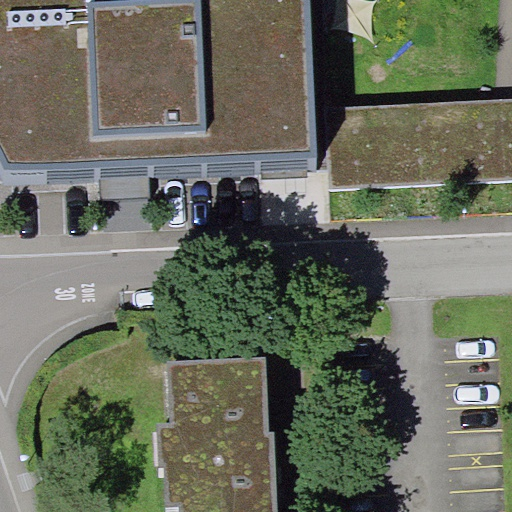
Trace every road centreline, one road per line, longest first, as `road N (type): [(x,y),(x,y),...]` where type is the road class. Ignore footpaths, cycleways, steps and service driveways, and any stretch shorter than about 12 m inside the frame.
road 1 (residential): [(0,289),(511,262)]
road 2 (unknown): [(418,267),(420,511)]
